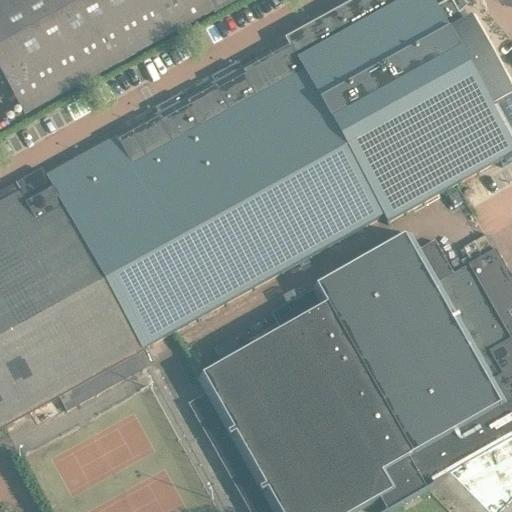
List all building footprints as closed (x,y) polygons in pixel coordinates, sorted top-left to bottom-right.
[(0,0),(0,78),(4,76),(24,114),(211,10),(213,14),(239,0),(0,0)] [(184,99),(184,100),(183,101),(182,102),(181,103),(180,105),(180,106),(179,108),(179,109),(178,110),(177,109),(176,108),(175,108),(174,108),(173,108),(172,108),(171,108),(170,109),(169,110),(169,111),(169,112),(169,114),(169,115),(167,116),(166,115),(165,114),(163,114),(162,114),(160,114),(159,114),(157,115),(157,114),(155,115),(156,116),(129,130),(127,131),(128,131),(101,146),(101,145),(99,146),(100,147),(73,161),(71,162),(72,162),(55,171),(53,172),(54,172),(47,176),(46,175),(45,176),(45,177),(18,192),(15,186),(13,187),(14,188),(0,195),(0,429),(1,429),(1,430),(3,429),(2,428),(29,413),(29,414),(31,413),(30,412),(57,398),(57,399),(58,398),(65,412),(149,365),(145,357),(149,355),(152,360),(156,357),(151,347),(153,346),(152,345),(168,336),(169,337),(171,336),(170,335),(196,320),(197,322),(199,321),(198,319),(224,305),(225,306),(227,305),(226,304),(252,289),(253,291),(255,290),(254,288),(280,274),(281,275),(283,274),(282,273),(308,258),(309,260),(311,259),(310,257),(336,243),(337,245),(339,243),(338,242),(364,228),(365,229),(367,228),(366,226),(383,217),(387,225),(389,224),(388,222),(404,214),(405,215),(406,214),(406,213),(422,204),(423,205),(425,204),(424,203),(440,194),(441,195),(443,194),(442,193),(458,184),(459,185),(461,184),(460,183),(476,174),(477,175),(479,174),(478,172),(494,164),(495,165),(497,164),(496,162),(511,153),(511,87),(474,20),(464,26),(456,12),(461,8),(455,0),(365,0),(288,43),(287,43),(270,53),(269,52),(268,53),(268,54),(242,68),(241,67),(240,68),(240,69),(239,70),(238,71),(237,72),(237,73),(236,74),(237,76),(237,77),(237,78),(230,82),(230,81),(229,80),(227,79),(226,79),(225,79),(224,79),(222,79),(221,80),(214,84),(213,83),(212,84),(212,85),(186,99),(185,98),(184,99)] [(474,194),(470,187),(463,191),(466,198),(474,194)] [(511,281),(505,270),(495,251),(493,252),(469,265),(453,274),(434,241),(419,250),(410,236),(311,292),(271,315),(281,333),(197,381),(205,395),(187,405),(248,511),(360,511),(379,502),(384,511),(392,511),(429,491),(436,488),(431,480),(437,477),(511,434),(511,281)] [(469,260),(491,248),(484,236),(462,249),(469,260)] [(453,269),(460,265),(456,258),(449,262),(453,269)]
